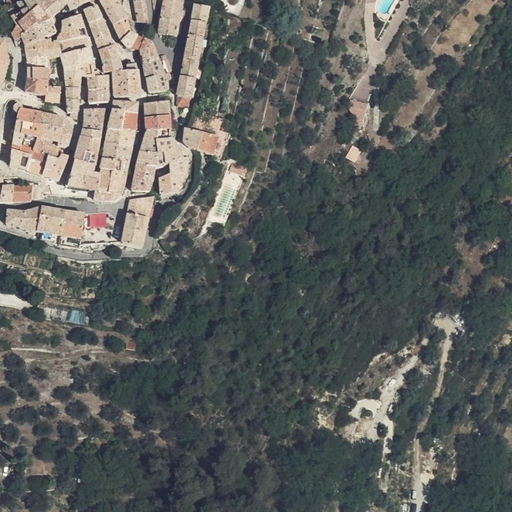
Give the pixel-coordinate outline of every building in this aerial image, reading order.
[(26,9),(23,11),(33,22),(46,19),(46,16),(36,0),(27,0),(19,2),(21,5),(26,9)] [(57,9),(51,0),(36,0),(46,16),(50,14),(57,9)] [(51,0),(57,9),(63,5),(60,0),(51,0)] [(69,9),(76,5),(72,0),(60,0),(63,5),(65,4),(69,9)] [(120,3),(118,0),(98,0),(104,9),(120,3)] [(133,0),(138,19),(149,23),(144,0),(133,0)] [(181,0),(163,0),(161,13),(179,14),(181,0)] [(194,3),(191,18),(206,21),(209,5),(194,2),(194,3)] [(128,18),(120,3),(104,9),(113,24),(128,18)] [(88,22),(102,17),(95,4),(83,9),(88,22)] [(22,35),(35,24),(33,22),(23,11),(12,17),(19,26),(22,35)] [(59,31),(83,27),(80,13),(60,19),(59,31)] [(179,14),(161,13),(158,33),(177,35),(179,14)] [(88,22),(95,38),(109,32),(102,17),(88,22)] [(130,32),(128,18),(113,24),(120,38),(130,32)] [(188,35),(202,38),(206,21),(191,18),(188,35)] [(40,32),(41,36),(52,33),(52,32),(46,19),(33,22),(35,24),(40,32)] [(24,44),(41,36),(40,32),(35,24),(22,35),(24,44)] [(16,40),(22,35),(19,26),(12,35),(16,40)] [(83,27),(59,31),(57,34),(55,38),(56,40),(85,35),(83,27)] [(95,38),(97,46),(112,41),(109,32),(95,38)] [(129,46),(136,35),(130,32),(120,38),(122,41),(124,43),(126,45),(129,46)] [(59,54),(87,48),(85,35),(56,40),(59,54)] [(139,49),(145,39),(136,35),(129,46),(134,48),(138,49),(139,49)] [(186,47),(200,50),(202,38),(188,35),(186,47)] [(24,44),(25,51),(43,46),(42,39),(41,36),(24,44)] [(42,39),(43,46),(45,52),(45,58),(54,56),(50,41),(50,39),(42,39)] [(141,55),(155,49),(152,43),(152,42),(145,39),(139,49),(141,52),(141,55)] [(97,46),(100,58),(119,58),(114,44),(112,41),(97,46)] [(0,88),(4,79),(10,63),(6,43),(0,44),(0,88)] [(43,46),(25,51),(26,59),(45,58),(45,52),(43,46)] [(198,59),(200,50),(186,47),(184,56),(198,59)] [(83,79),(86,79),(86,76),(90,76),(92,69),(87,48),(59,54),(62,66),(80,64),(79,79),(83,79)] [(155,49),(141,55),(143,63),(158,58),(155,49)] [(180,76),(194,79),(198,59),(184,56),(180,76)] [(26,59),(26,68),(46,69),(45,58),(26,59)] [(119,58),(100,58),(103,72),(111,71),(124,70),(119,58)] [(156,79),(159,92),(169,91),(168,83),(158,58),(143,63),(146,81),(156,79)] [(63,78),(79,79),(80,64),(62,66),(63,78)] [(46,69),(26,68),(27,77),(24,77),(22,91),(38,95),(42,96),(44,87),(47,87),(47,83),(46,69)] [(97,69),(92,69),(90,76),(86,76),(86,79),(87,89),(98,88),(97,75),(97,69)] [(124,70),(111,71),(113,96),(130,96),(129,80),(139,79),(138,69),(124,70)] [(107,75),(97,75),(98,88),(108,88),(107,75)] [(189,105),(194,79),(180,76),(175,104),(189,105)] [(78,87),(79,79),(63,78),(63,86),(78,87)] [(15,81),(4,79),(0,88),(0,90),(11,94),(15,81)] [(129,80),(130,96),(140,96),(139,79),(129,80)] [(148,93),(159,92),(156,79),(146,81),(148,93)] [(63,86),(64,97),(77,100),(78,94),(78,87),(63,86)] [(44,87),(42,96),(41,100),(57,104),(59,87),(47,87),(44,87)] [(108,88),(98,88),(87,89),(89,103),(109,101),(108,88)] [(77,100),(64,97),(65,112),(67,112),(67,115),(76,119),(77,100)] [(363,127),(369,102),(351,98),(349,104),(359,127),(363,127)] [(114,101),(111,111),(122,111),(136,112),(137,103),(114,101)] [(13,132),(20,134),(23,122),(26,109),(22,108),(21,105),(18,103),(16,102),(14,103),(12,104),(12,106),(11,108),(12,110),(14,111),(16,112),(13,132)] [(144,103),(145,118),(169,117),(168,102),(144,103)] [(23,122),(37,125),(39,113),(26,109),(23,122)] [(89,117),(103,118),(104,109),(82,109),(83,122),(89,123),(89,117)] [(122,111),(111,111),(107,129),(107,131),(119,131),(122,111)] [(136,112),(122,111),(119,131),(136,131),(140,131),(139,121),(139,112),(136,112)] [(57,117),(39,113),(37,125),(56,130),(71,132),(71,130),(70,127),(68,124),(66,121),(62,118),(57,117)] [(221,118),(214,116),(208,135),(215,137),(221,118)] [(170,128),(169,117),(145,118),(145,131),(170,129),(170,128)] [(37,125),(23,122),(20,134),(33,138),(52,144),(56,130),(37,125)] [(82,130),(101,133),(102,126),(102,124),(89,123),(83,122),(82,130)] [(208,135),(179,125),(177,138),(183,144),(214,155),(219,139),(215,137),(208,135)] [(154,141),(169,138),(170,129),(145,131),(140,152),(140,153),(157,149),(154,141)] [(101,133),(82,130),(80,138),(100,142),(100,141),(101,133)] [(104,145),(117,146),(119,131),(107,131),(105,142),(104,145)] [(119,131),(117,146),(132,146),(133,144),(134,144),(136,144),(140,131),(136,131),(119,131)] [(13,132),(11,145),(23,149),(29,151),(33,138),(20,134),(13,132)] [(55,145),(55,149),(67,147),(70,136),(58,137),(55,145)] [(52,144),(33,138),(29,151),(34,152),(47,157),(57,160),(57,159),(55,149),(55,145),(52,144)] [(79,141),(76,152),(90,156),(92,148),(98,149),(100,142),(80,138),(79,141)] [(154,141),(157,149),(165,164),(170,162),(182,158),(180,152),(169,138),(154,141)] [(354,144),(348,155),(357,160),(363,149),(354,144)] [(23,149),(11,145),(5,165),(20,169),(25,157),(22,156),(23,149)] [(117,146),(104,145),(101,160),(114,160),(117,146)] [(114,160),(129,161),(132,146),(117,146),(114,160)] [(90,156),(97,157),(98,149),(92,148),(90,156)] [(155,168),(165,164),(157,149),(140,153),(137,165),(155,168)] [(90,156),(76,152),(75,154),(73,162),(88,165),(90,156)] [(60,155),(57,159),(57,160),(51,170),(43,168),(39,176),(58,181),(67,157),(60,155)] [(97,157),(90,156),(88,165),(73,162),(65,188),(89,192),(95,194),(99,175),(96,175),(93,174),(97,157)] [(57,160),(47,157),(45,163),(43,168),(51,170),(57,160)] [(182,158),(170,162),(170,170),(163,173),(163,176),(159,178),(161,196),(164,195),(164,196),(170,197),(179,190),(187,173),(187,157),(182,158)] [(39,176),(43,168),(45,163),(31,159),(25,171),(39,176)] [(114,160),(101,160),(101,163),(99,171),(112,172),(114,160)] [(114,160),(112,172),(127,172),(129,161),(114,160)] [(245,168),(230,162),(228,170),(242,175),(245,168)] [(155,168),(137,165),(132,191),(149,193),(153,180),(155,168)] [(115,202),(122,196),(108,194),(112,172),(99,171),(99,175),(95,194),(94,202),(115,202)] [(127,172),(112,172),(108,194),(122,196),(127,172)] [(1,191),(0,196),(0,202),(13,202),(13,201),(15,186),(15,184),(2,185),(1,191)] [(15,186),(13,201),(31,201),(32,184),(15,186)] [(131,200),(129,215),(149,219),(154,196),(131,200)] [(36,232),(41,205),(23,210),(7,208),(6,223),(18,227),(24,230),(36,232)] [(41,205),(36,232),(41,233),(40,237),(59,241),(60,236),(64,209),(41,205)] [(85,213),(64,209),(60,236),(59,241),(78,245),(80,245),(81,239),(85,213)] [(146,233),(149,219),(129,215),(126,229),(146,233)] [(36,236),(36,232),(24,230),(18,227),(6,223),(0,220),(0,227),(4,229),(15,232),(36,236)] [(146,233),(126,229),(123,245),(142,249),(146,233)]
